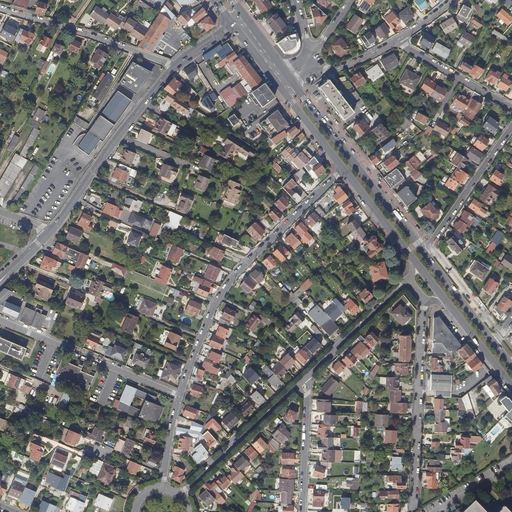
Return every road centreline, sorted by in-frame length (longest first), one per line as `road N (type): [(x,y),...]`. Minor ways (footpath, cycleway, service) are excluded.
road 1 (residential): [(343,168),(227,282),(178,396)]
road 2 (primary): [(422,249),(290,78)]
road 3 (residential): [(422,301),(414,508)]
road 4 (residential): [(174,66),(0,8)]
road 5 (primary): [(232,24),(343,168)]
road 6 (residential): [(304,377),(177,496)]
road 7 (residential): [(511,126),(422,249)]
road 8 (residential): [(407,281),(304,377)]
road 9 (residential): [(301,511),(304,377)]
road 10 (residential): [(395,41),(511,108)]
road 11 (secondary): [(48,233),(117,134)]
